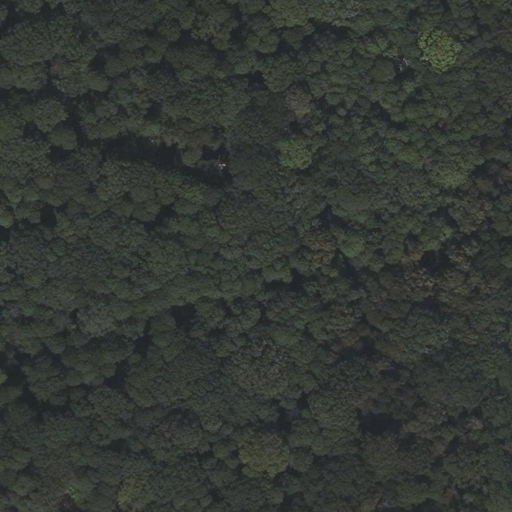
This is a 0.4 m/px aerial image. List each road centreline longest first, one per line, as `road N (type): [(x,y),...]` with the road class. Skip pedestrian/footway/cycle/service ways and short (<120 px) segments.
road 1 (track): [(283,0),(117,511),(179,511),(511,142)]
road 2 (track): [(53,511),(0,320)]
